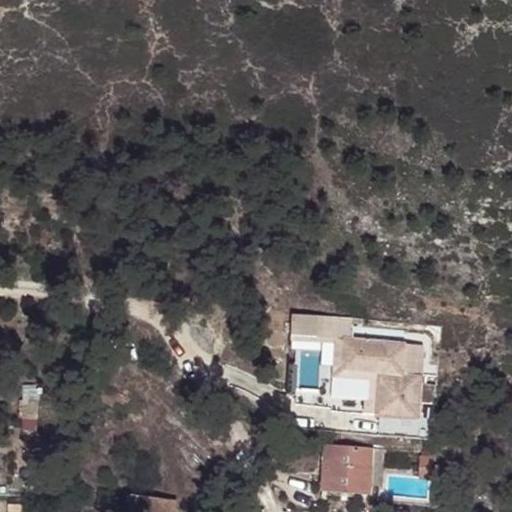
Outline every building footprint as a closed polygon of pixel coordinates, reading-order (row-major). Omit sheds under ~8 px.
[(326,314),(291,312),(290,332),(325,334),(326,314)] [(344,363),(345,336),(338,336),(336,370),(377,373),(377,366),(344,363)] [(419,340),(345,336),(344,363),(377,366),(377,373),(374,410),(414,412),(419,340)] [(168,371),(150,361),(144,371),(161,381),(168,371)] [(130,400),(92,380),(86,392),(116,408),(130,400)] [(366,485),(369,450),(325,447),(321,489),(366,492),(366,485)] [(381,451),(369,450),(366,485),(379,486),(381,451)] [(430,479),(431,457),(421,457),(419,479),(430,479)] [(294,473),(280,472),(279,486),(293,487),(294,473)] [(174,511),(175,501),(133,497),(130,511),(174,511)]
